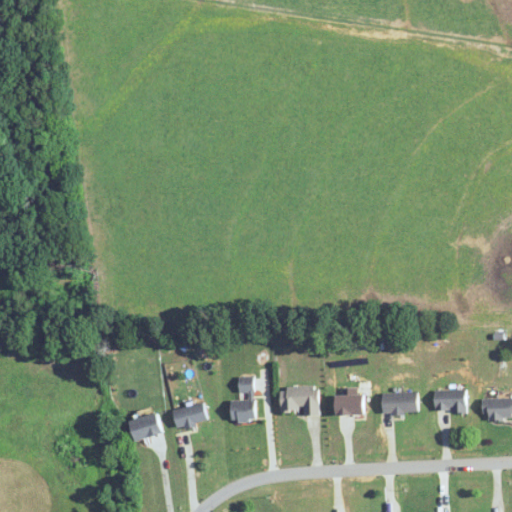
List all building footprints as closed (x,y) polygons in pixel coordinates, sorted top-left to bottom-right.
[(255,420),(255,377),(241,377),(242,399),(233,399),(233,421),(255,420)] [(282,387),(282,410),(305,409),(305,414),(320,414),(319,386),(282,387)] [(436,411),(467,411),(467,390),(436,390),(436,411)] [(419,412),(419,393),(384,393),(384,412),(419,412)] [(337,413),(365,413),(365,394),(337,394),(337,413)] [(485,418),(511,417),(511,397),(485,398),(485,418)] [(174,411),(179,429),(209,420),(203,402),(174,411)] [(131,421),(137,440),(164,431),(158,413),(131,421)]
